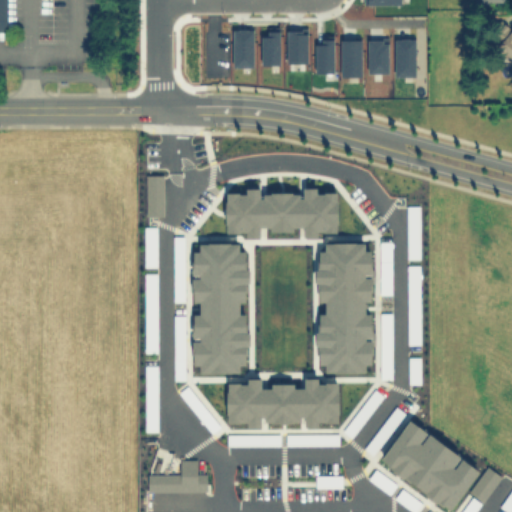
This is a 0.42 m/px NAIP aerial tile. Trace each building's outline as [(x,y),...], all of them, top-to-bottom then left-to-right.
[(511,60),(511,24),(494,26),(496,53),(510,52),(510,60),(511,60)] [(145,216),(163,215),(162,174),(145,174),(145,216)] [(337,192),(316,192),(316,188),(301,188),(301,192),(258,192),(258,188),(246,188),(246,192),(225,192),(225,232),(246,232),(246,237),(259,237),(259,226),(270,226),(270,232),(292,232),(292,226),(303,226),(303,237),(316,237),(316,232),(336,232),(337,192)] [(192,313),(192,365),(199,365),(199,372),(240,372),(240,364),(247,364),(247,314),(239,314),(239,301),(246,301),(246,251),(239,251),(239,242),(199,242),(199,250),(192,250),(192,302),(199,302),(199,313),(192,313)] [(325,301),(325,312),(318,314),(318,331),(315,331),(315,340),(319,351),(318,363),(325,364),(324,372),(364,372),(364,363),(372,361),(372,340),(371,335),(371,313),(364,313),(365,301),(370,299),(371,251),(365,250),(362,242),(324,242),(324,251),(318,250),(318,269),(315,270),(315,276),(318,288),(318,301),(325,301)] [(338,422),(337,382),(318,382),(317,377),(303,378),(304,387),(294,387),(294,382),(271,383),(271,387),(261,387),(260,378),(248,378),(248,382),(226,383),(227,423),(247,422),(247,427),(262,427),(262,424),(318,423),(338,422)] [(479,468),(407,420),(379,462),(451,509),(479,468)] [(147,473),(147,491),(206,490),(206,473),(197,473),(197,459),(179,459),(179,473),(147,473)] [(468,492),(482,501),(500,475),(486,465),(468,492)]
